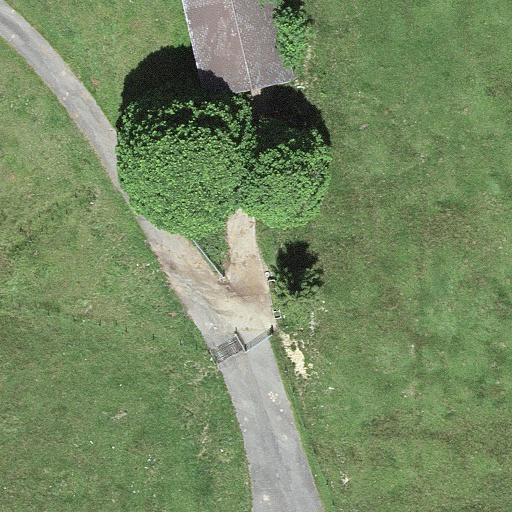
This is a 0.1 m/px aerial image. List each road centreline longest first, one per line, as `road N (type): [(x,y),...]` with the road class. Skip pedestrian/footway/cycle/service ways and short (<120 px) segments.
road 1 (track): [(0,6),(84,92),(247,339),(319,511)]
road 2 (track): [(255,138),(278,413),(270,511)]
